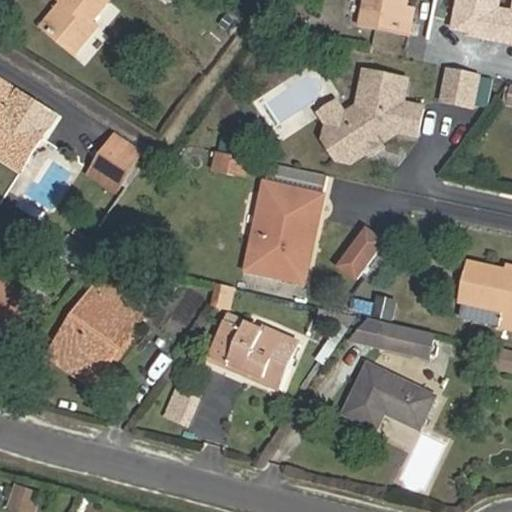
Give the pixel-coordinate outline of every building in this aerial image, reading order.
[(105,0),(64,0),(63,2),(71,8),(50,34),(78,58),(99,31),(95,27),(112,6),(105,0)] [(408,39),(411,22),(405,21),(408,12),(410,0),(366,0),(361,29),(408,39)] [(462,0),(457,30),(493,37),(499,0),(462,0)] [(71,8),(63,2),(42,27),(50,34),(71,8)] [(479,76),(450,71),(445,95),(474,101),(479,76)] [(415,83),(373,74),(366,109),(354,116),(336,128),(334,130),(332,142),(344,160),(362,163),(375,155),(376,148),(381,144),(388,146),(404,135),(405,134),(425,138),(430,110),(410,106),(415,83)] [(482,77),(476,106),(486,108),(492,80),(482,77)] [(0,156),(22,171),(48,131),(57,118),(20,93),(1,81),(0,82),(0,156)] [(511,107),(511,84),(507,84),(503,105),(511,107)] [(346,104),(328,115),(336,128),(354,116),(346,104)] [(145,156),(122,141),(96,182),(119,196),(145,156)] [(381,144),(376,148),(375,155),(378,159),(391,150),(388,146),(381,144)] [(256,162),(224,155),(221,170),(252,178),(256,162)] [(271,164),(268,177),(320,190),(324,176),(271,164)] [(249,272),(300,284),(304,266),(295,263),(299,244),(314,247),(325,199),(267,186),(249,272)] [(373,229),(346,265),(362,277),(389,241),(373,229)] [(304,266),(300,284),(305,285),(314,247),(299,244),(295,263),(304,266)] [(511,275),(509,275),(471,266),(463,304),(465,304),(504,313),(500,329),(511,331),(511,275)] [(0,322),(20,296),(0,281),(0,322)] [(106,281),(58,348),(93,373),(132,320),(124,315),(133,301),(106,281)] [(218,284),(215,308),(231,311),(235,286),(218,284)] [(392,320),(395,302),(376,299),(373,317),(392,320)] [(93,373),(58,348),(52,357),(95,388),(149,312),(133,301),(124,315),(132,320),(93,373)] [(504,313),(465,304),(462,320),(500,329),(504,313)] [(246,332),(229,324),(213,361),(282,392),(302,346),(283,337),(280,343),(248,328),(246,332)] [(434,341),(389,331),(384,351),(429,362),(434,341)] [(425,433),(440,404),(370,368),(347,416),(382,432),(391,416),(425,433)] [(194,402),(175,398),(170,423),(189,427),(194,402)] [(33,511),(39,497),(18,489),(11,508),(23,511),(33,511)]
